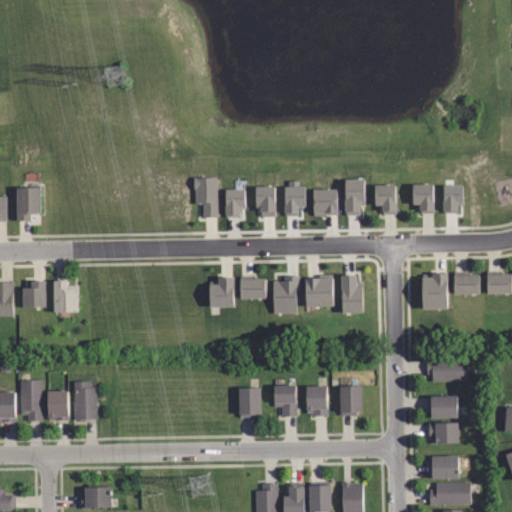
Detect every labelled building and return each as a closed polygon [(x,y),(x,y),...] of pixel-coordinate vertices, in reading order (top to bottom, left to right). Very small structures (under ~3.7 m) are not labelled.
[(217,216),(203,216),(203,202),(201,202),(201,203),(195,203),(195,188),(194,188),(193,177),(216,177),(217,216)] [(364,204),(360,204),(361,215),(346,215),(345,179),(364,179),(364,204)] [(300,187),(306,187),(306,207),(300,207),(300,215),(285,215),(285,187),(289,187),(289,181),(300,180),(300,187)] [(463,202),(456,203),(457,210),(443,211),(443,182),(462,182),(463,202)] [(434,183),(434,212),(420,212),(420,204),(413,204),(413,183),(434,183)] [(30,217),(17,218),(16,184),(40,184),(40,210),(30,211),(30,217)] [(397,184),(397,213),(383,213),(383,204),(376,204),(376,184),(397,184)] [(274,216),(259,216),(259,207),(255,207),(255,186),(274,186),(274,216)] [(245,208),(239,208),(239,216),(226,216),(226,215),(225,215),(225,205),(226,205),(225,189),(244,189),(245,208)] [(337,214),(313,214),(312,189),(336,189),(337,214)] [(511,271),(511,291),(487,291),(487,271),(511,271)] [(448,307),(422,308),(422,272),(448,272),(448,307)] [(480,272),(480,293),(454,293),(454,272),(480,272)] [(333,306),(306,307),(306,278),(319,278),(319,274),(332,274),(333,306)] [(341,274),(356,274),(356,280),(363,280),(364,312),(341,313),(341,274)] [(299,290),(296,290),(296,313),(272,313),(272,280),(283,280),(283,275),(299,275),(299,290)] [(256,278),(265,277),(266,297),(240,297),(240,276),(256,276),(256,278)] [(233,278),(233,307),(209,307),(209,281),(218,281),(218,278),(233,278)] [(42,281),(42,306),(20,306),(20,287),(28,287),(28,281),(42,281)] [(75,286),(75,311),(51,311),(51,281),(64,281),(64,286),(75,286)] [(0,282),(13,282),(14,315),(0,315),(0,282)] [(425,358),(465,357),(466,379),(430,379),(429,372),(425,373),(425,358)] [(42,379),(20,380),(21,414),(28,414),(28,421),(43,420),(42,379)] [(75,381),(90,380),(90,387),(97,386),(98,419),(76,419),(75,381)] [(272,384),(294,384),(294,415),(281,415),(281,406),(272,406),(272,384)] [(361,410),(356,410),(356,414),(339,414),(339,384),(361,384),(361,410)] [(325,385),(325,415),(311,415),(311,412),(305,413),(305,385),(325,385)] [(237,387),(258,386),(259,416),(237,416),(237,387)] [(48,389),(69,388),(69,418),(48,419),(48,389)] [(0,389),(16,389),(16,419),(0,419),(0,389)] [(429,395),(458,395),(458,417),(429,417),(429,395)] [(511,409),(499,409),(498,434),(511,433),(511,409)] [(428,422),(457,421),(457,441),(434,441),(434,433),(428,433),(428,422)] [(511,451),(499,456),(508,482),(511,480),(511,451)] [(430,455),(458,455),(459,478),(430,478),(430,455)] [(351,481),(362,481),(362,511),(342,511),(342,479),(351,479),(351,481)] [(303,511),(283,511),(283,494),(289,494),(289,480),(303,480),(303,511)] [(331,509),(329,509),(329,511),(309,511),(309,481),(331,480),(331,509)] [(277,511),(256,511),(256,489),(262,489),(262,482),(277,481),(277,511)] [(436,482),(471,481),(471,504),(430,505),(430,489),(436,489),(436,482)] [(112,506),(82,506),(82,491),(86,491),(86,487),(112,486),(112,506)] [(15,508),(0,508),(0,488),(4,488),(4,493),(14,493),(14,495),(15,495),(15,508)]
